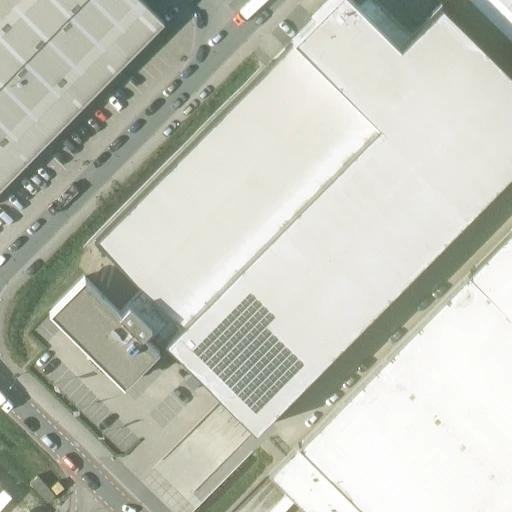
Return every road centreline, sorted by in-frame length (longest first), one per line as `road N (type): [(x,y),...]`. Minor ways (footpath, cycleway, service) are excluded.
road 1 (unclassified): [(0,278),(234,33)]
road 2 (unclassified): [(110,499),(0,383)]
